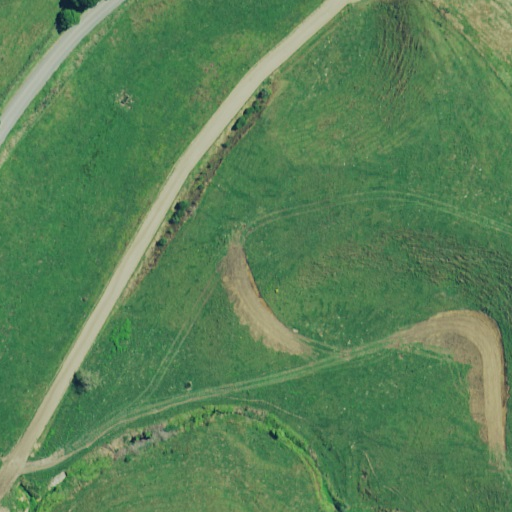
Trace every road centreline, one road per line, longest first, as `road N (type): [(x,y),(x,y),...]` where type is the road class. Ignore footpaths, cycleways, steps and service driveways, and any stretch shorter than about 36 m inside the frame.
road 1 (track): [(0,483),(186,158),(337,0)]
road 2 (unclassified): [(0,130),(78,26),(109,0)]
